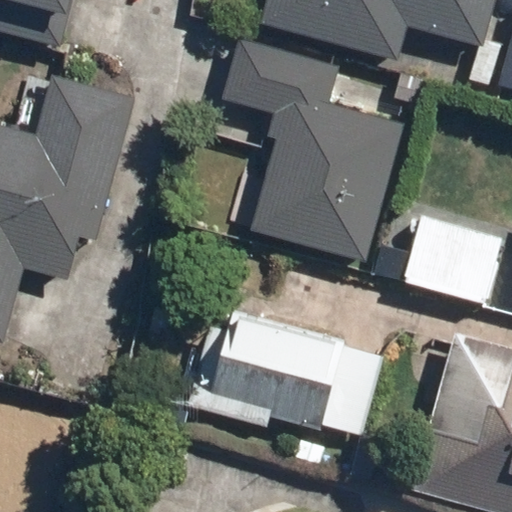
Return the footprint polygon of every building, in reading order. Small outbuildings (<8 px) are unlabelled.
[(16,0),(73,14),(76,0),(16,0)] [(483,49),(497,0),(265,0),(259,22),(396,61),(405,27),(483,49)] [(369,264),(408,126),(329,103),(339,66),(242,39),(226,98),(284,115),(251,231),(369,264)] [(511,39),(499,89),(511,92),(511,39)] [(98,243),(139,99),(56,76),(39,137),(0,126),(0,343),(5,345),(27,268),(69,279),(81,238),(98,243)] [(486,308),(504,240),(422,218),(404,286),(486,308)] [(364,444),(389,355),(235,313),(210,402),(364,444)] [(511,511),(511,350),(453,334),(408,491),(480,511),(511,511)]
